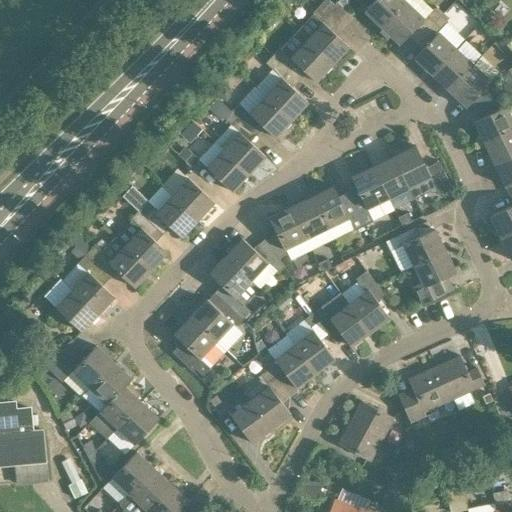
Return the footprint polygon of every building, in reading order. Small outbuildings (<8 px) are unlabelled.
[(328,0),(321,8),(327,13),(334,6),(328,0)] [(349,2),(346,0),(339,0),(337,3),(342,9),(349,2)] [(382,28),(406,2),(404,0),(375,0),(365,12),(382,28)] [(406,2),(382,28),(399,44),(407,36),(414,43),(441,15),(434,8),(424,19),(406,2)] [(256,9),(249,5),(245,14),(252,18),(256,9)] [(314,15),(320,20),(327,13),(321,8),(314,15)] [(441,15),(414,43),(422,50),(414,58),(432,75),(456,49),(439,33),(449,22),(441,15)] [(349,47),(323,23),(306,41),(332,65),(349,47)] [(290,58),(281,50),(274,57),(299,81),(306,73),(316,83),(332,65),(306,41),(290,58)] [(456,49),(432,75),(449,91),(473,65),(456,49)] [(274,57),(272,56),(265,63),(282,79),(266,96),(291,120),(308,103),(292,88),(299,81),(274,57)] [(473,65),(449,91),(467,108),(491,82),(473,65)] [(230,90),(226,86),(223,84),(215,93),(217,95),(225,103),(230,96),(230,90)] [(291,120),(266,96),(249,114),(275,138),(291,120)] [(233,113),(240,119),(247,112),(240,105),(233,113)] [(484,143),(511,129),(511,119),(511,120),(505,107),(473,122),(484,143)] [(240,119),(233,113),(226,120),(233,127),(240,119)] [(511,129),(484,143),(494,164),(511,155),(511,129)] [(224,150),(250,173),(265,157),(240,133),(224,150)] [(152,152),(158,158),(168,148),(161,142),(152,152)] [(393,157),(410,189),(431,178),(439,193),(440,195),(452,189),(439,161),(426,168),(416,146),(393,157)] [(250,173),(224,150),(207,168),(232,192),(250,173)] [(186,162),(193,169),(200,161),(190,152),(183,160),(186,162)] [(511,155),(494,164),(505,187),(511,183),(511,155)] [(410,189),(393,157),(373,167),(389,199),(410,189)] [(389,199),(373,167),(351,178),(357,190),(348,195),(365,228),(374,224),(367,210),(389,199)] [(172,196),(198,220),(214,202),(188,178),(172,196)] [(365,228),(348,195),(339,199),(333,187),(311,197),(327,229),(349,218),(356,232),(365,228)] [(198,220),(172,196),(157,211),(132,188),(123,197),(138,212),(163,235),(170,227),(181,238),(198,220)] [(500,238),(511,232),(511,194),(509,196),(511,201),(511,205),(489,217),(500,238)] [(327,229),(311,197),(290,208),(306,240),(327,229)] [(306,240),(290,208),(269,218),(275,232),(264,240),(285,268),(294,261),(288,249),(306,240)] [(163,235),(138,212),(114,237),(150,271),(167,253),(156,242),(163,235)] [(411,223),(407,214),(398,219),(402,227),(411,223)] [(413,267),(445,251),(435,229),(402,245),(413,267)] [(511,260),(511,259),(511,232),(500,238),(511,260)] [(398,235),(386,241),(391,251),(402,245),(398,235)] [(150,271),(114,237),(98,254),(92,249),(91,250),(81,241),(75,247),(109,278),(116,271),(134,288),(150,271)] [(285,268),(264,240),(252,249),(242,239),(226,256),(252,281),(268,263),(277,274),(285,268)] [(109,278),(75,247),(70,253),(80,262),(78,264),(88,273),(72,291),(98,315),(114,297),(102,286),(109,278)] [(445,251),(413,267),(421,283),(414,287),(423,305),(452,290),(446,278),(456,273),(445,251)] [(209,274),(235,298),(252,281),(226,256),(209,274)] [(323,273),(332,269),(328,260),(318,265),(323,273)] [(349,305),(370,333),(389,318),(377,302),(385,296),(369,275),(358,282),(365,292),(349,305)] [(98,315),(72,291),(55,308),(81,333),(98,315)] [(243,320),(231,309),(224,316),(207,300),(191,317),(216,342),(233,324),(236,327),(243,320)] [(250,312),(245,308),(238,301),(231,309),(243,320),(250,312)] [(329,335),(335,342),(342,337),(351,348),(370,333),(349,305),(329,320),(321,308),(313,314),(329,335)] [(294,345),(315,374),(334,359),(321,342),(329,335),(313,314),(305,320),(313,331),(294,345)] [(216,342),(191,317),(174,335),(182,343),(173,353),(194,373),(196,370),(203,376),(210,369),(200,359),(216,342)] [(315,374),(294,345),(274,360),(271,355),(263,361),(269,369),(275,377),(283,371),(296,388),(315,374)] [(62,368),(54,376),(62,383),(72,373),(88,388),(113,362),(96,346),(86,357),(78,350),(62,368)] [(434,368),(449,401),(484,385),(476,368),(467,373),(460,356),(434,368)] [(54,376),(62,368),(54,361),(47,368),(54,376)] [(113,362),(88,388),(106,405),(130,378),(113,362)] [(449,401),(434,368),(408,380),(414,394),(400,400),(410,423),(425,416),(424,413),(449,401)] [(288,394),(275,377),(269,369),(261,375),(264,379),(269,386),(250,401),(271,429),(291,415),(285,407),(280,400),(288,394)] [(130,378),(106,405),(91,420),(108,437),(116,428),(140,401),(124,386),(131,379),(130,378)] [(481,397),(485,405),(492,401),(488,393),(481,397)] [(228,412),(222,404),(216,397),(210,402),(211,404),(209,406),(212,411),(214,410),(220,418),(228,412)] [(140,401),(116,428),(134,445),(159,419),(140,401)] [(271,429),(250,401),(230,415),(252,444),(271,429)] [(349,423),(382,440),(390,444),(396,433),(388,429),(393,419),(361,401),(349,423)] [(67,408),(56,415),(65,431),(76,424),(67,408)] [(29,410),(0,412),(0,484),(48,481),(46,461),(44,461),(42,433),(31,433),(29,410)] [(382,440),(349,423),(338,444),(370,462),(382,440)] [(81,446),(87,456),(96,451),(90,441),(81,446)] [(387,444),(383,452),(392,457),(396,449),(387,444)] [(96,451),(87,456),(100,481),(110,472),(109,469),(110,467),(105,458),(100,460),(96,451)] [(112,478),(129,495),(154,469),(136,452),(112,478)] [(154,469),(129,495),(119,506),(125,511),(145,511),(171,485),(154,469)] [(80,480),(68,486),(74,498),(87,492),(80,480)] [(462,511),(467,511),(463,491),(460,480),(444,484),(449,511),(462,511)] [(302,482),(299,497),(318,501),(321,486),(302,482)] [(171,485),(145,511),(183,511),(180,510),(188,501),(171,485)] [(494,503),(508,501),(506,492),(493,494),(494,503)] [(392,494),(390,502),(404,505),(406,497),(392,494)] [(364,511),(359,511),(352,509),(335,502),(331,511),(374,511),(366,508),(364,511)]
